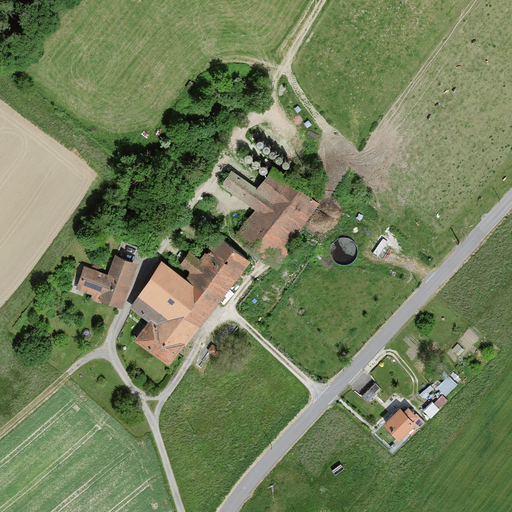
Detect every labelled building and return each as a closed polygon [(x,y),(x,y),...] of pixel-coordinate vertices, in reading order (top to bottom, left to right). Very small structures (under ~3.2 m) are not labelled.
[(198,100),(190,115),(196,119),(202,122),(211,108),(202,103),(198,100)] [(293,235),(318,203),(272,166),(255,188),(231,170),(221,183),(255,209),(236,233),(277,266),(298,239),(293,235)] [(215,302),(248,259),(218,236),(200,259),(191,253),(182,264),(191,271),(185,278),(215,302)] [(121,306),(137,261),(115,254),(108,274),(84,266),(77,288),(93,293),(91,298),(101,302),(102,300),(121,306)] [(168,364),(215,302),(185,278),(160,259),(133,308),(149,321),(135,339),(168,364)] [(437,385),(447,394),(459,382),(450,373),(437,385)] [(375,382),(361,396),(373,407),(387,394),(375,382)] [(435,400),(441,406),(449,397),(443,391),(435,400)] [(425,407),(433,414),(440,406),(433,399),(425,407)] [(404,411),(399,406),(383,422),(399,438),(415,422),(412,419),(416,414),(408,406),(404,411)] [(341,492),(365,475),(360,469),(336,486),(341,492)]
